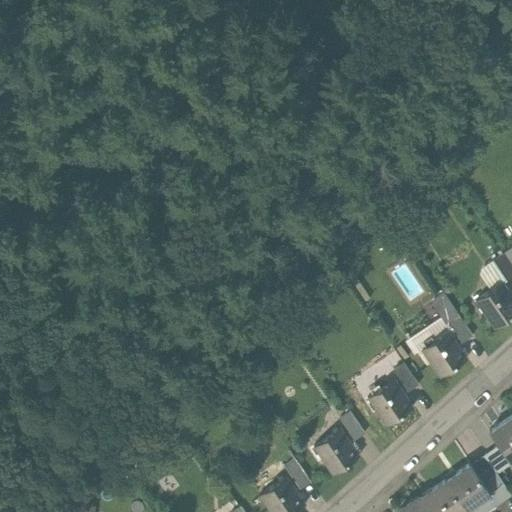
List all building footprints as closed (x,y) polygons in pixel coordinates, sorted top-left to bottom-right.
[(511,279),(511,262),(506,254),(493,264),(507,284),(511,279)] [(504,285),(507,284),(493,264),(479,273),(493,293),(504,285)] [(511,317),(511,295),(504,285),(493,293),(477,305),(495,330),(511,317)] [(431,304),(447,328),(460,319),(443,296),(431,304)] [(460,319),(447,328),(451,333),(449,335),(459,348),(473,338),(460,319)] [(448,333),(421,353),(440,378),(467,359),(459,348),(449,335),(448,333)] [(397,381),(408,395),(418,388),(403,367),(395,373),(399,379),(397,381)] [(395,378),(369,397),(389,424),(415,405),(408,395),(397,381),(395,378)] [(344,428),(341,430),(352,444),(365,435),(349,412),(338,420),(344,428)] [(498,445),(511,464),(511,419),(491,435),(498,445)] [(340,428),(312,449),(330,473),(358,452),(352,444),(341,430),(340,428)] [(511,464),(498,445),(484,455),(498,476),(511,466),(511,464)] [(484,455),(466,466),(494,508),(511,496),(498,476),(484,455)] [(286,478),(296,492),(309,482),(293,460),(283,468),(289,476),(286,478)] [(466,466),(445,481),(466,511),(488,511),(494,508),(466,466)] [(285,477),(258,497),(269,511),(290,511),(304,502),(296,492),(286,478),(285,477)] [(466,511),(445,481),(422,496),(432,511),(466,511)] [(432,511),(422,496),(398,511),(432,511)]
